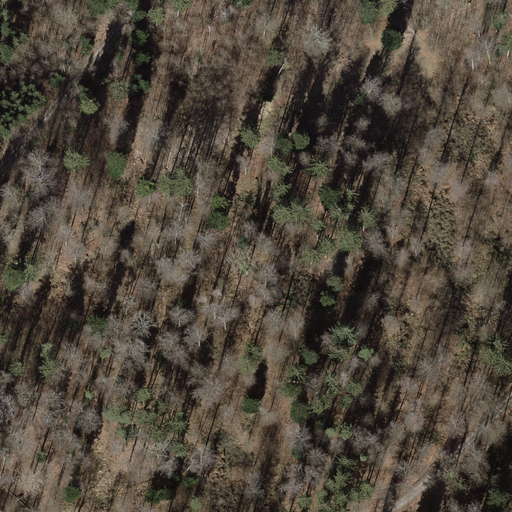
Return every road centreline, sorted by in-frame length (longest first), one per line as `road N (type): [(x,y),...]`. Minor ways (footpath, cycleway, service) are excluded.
road 1 (track): [(0,165),(146,0)]
road 2 (track): [(389,511),(511,395)]
